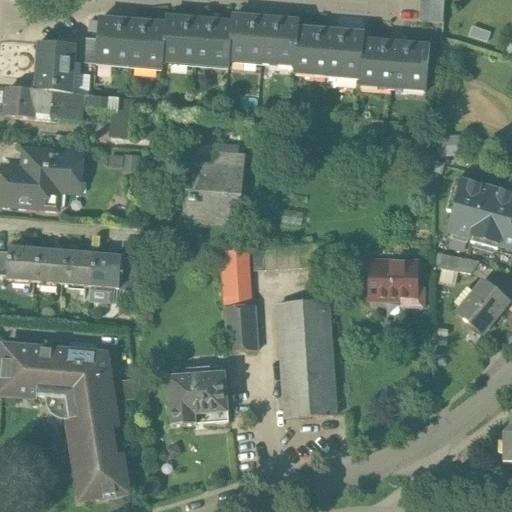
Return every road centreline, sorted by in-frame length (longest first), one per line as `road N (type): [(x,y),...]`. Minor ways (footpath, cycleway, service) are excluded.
road 1 (residential): [(204,0),(354,10),(378,10),(386,0)]
road 2 (residential): [(511,378),(456,426),(375,466)]
road 3 (residential): [(375,466),(225,511)]
road 4 (residential): [(375,466),(455,494),(511,498)]
